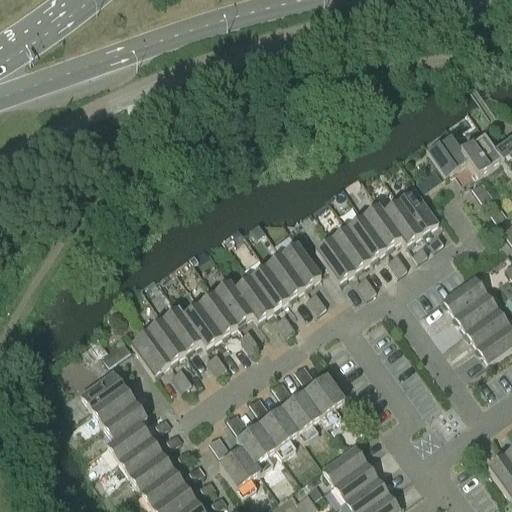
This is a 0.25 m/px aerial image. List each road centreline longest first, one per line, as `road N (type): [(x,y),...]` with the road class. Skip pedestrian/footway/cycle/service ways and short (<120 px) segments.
road 1 (tertiary): [(0,99),(251,13),(320,0)]
road 2 (residential): [(185,429),(326,335),(346,336)]
road 3 (residential): [(418,475),(395,443),(409,420),(346,336)]
road 4 (residential): [(391,305),(482,430)]
